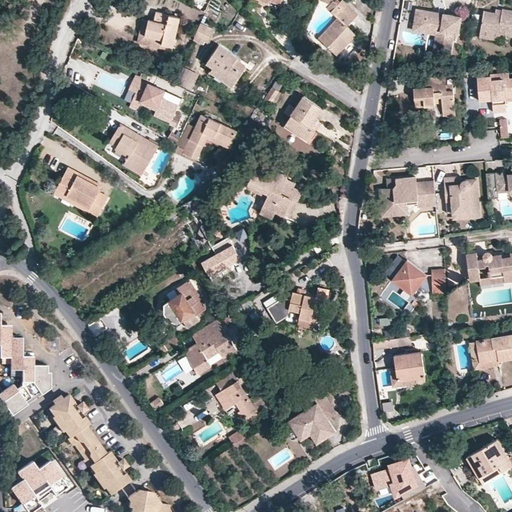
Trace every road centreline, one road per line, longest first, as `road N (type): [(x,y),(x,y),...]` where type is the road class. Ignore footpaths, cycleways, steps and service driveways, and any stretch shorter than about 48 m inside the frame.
road 1 (tertiary): [(25,269),(80,327),(209,511)]
road 2 (residential): [(377,445),(348,244),(363,156)]
road 3 (residential): [(25,269),(30,251),(13,186),(82,0)]
road 4 (unknown): [(181,163),(159,192),(146,194),(38,122)]
road 5 (residential): [(363,156),(389,0)]
road 6 (residential): [(261,511),(332,463),(377,445)]
road 7 (residential): [(363,156),(485,144)]
